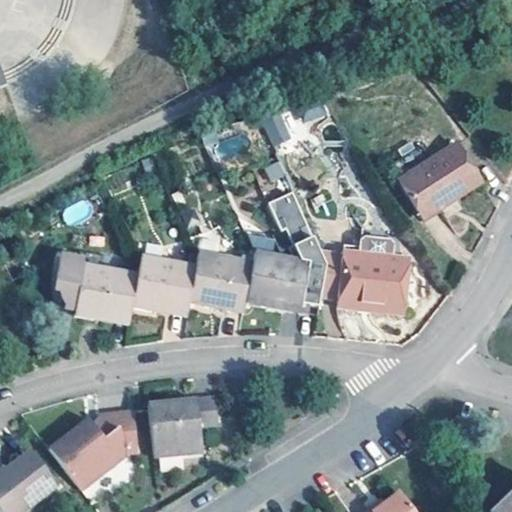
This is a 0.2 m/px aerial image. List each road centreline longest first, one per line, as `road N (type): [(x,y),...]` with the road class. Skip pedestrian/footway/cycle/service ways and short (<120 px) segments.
road 1 (residential): [(426,372),(323,361),(155,369),(0,412)]
road 2 (residential): [(426,372),(355,430),(228,511)]
road 3 (residential): [(511,257),(479,317),(426,372)]
